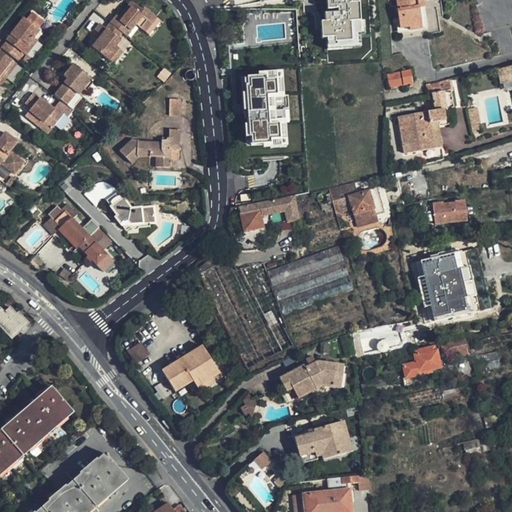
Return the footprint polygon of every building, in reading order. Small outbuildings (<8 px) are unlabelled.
[(329,40),(329,45),(357,45),(356,21),(365,21),(364,0),(329,0),(330,11),(325,11),(325,19),(318,19),(319,41),(329,40)] [(395,0),(401,33),(427,29),(423,1),(419,2),(418,0),(395,0)] [(117,16),(110,24),(122,32),(127,36),(136,25),(141,29),(152,14),(143,7),(142,9),(132,1),(119,18),(117,16)] [(26,21),(24,19),(7,41),(23,53),(34,38),(39,30),(37,29),(44,21),(32,12),(26,21)] [(152,14),(141,29),(149,34),(160,21),(152,14)] [(356,21),(357,45),(367,45),(367,34),(374,34),(374,21),(365,21),(356,21)] [(102,36),(92,48),(109,61),(119,48),(116,46),(120,40),(117,38),(122,32),(110,24),(106,29),(100,24),(95,30),(102,36)] [(34,38),(23,53),(26,55),(37,40),(34,38)] [(23,53),(7,41),(1,48),(20,63),(26,55),(23,53)] [(119,48),(109,61),(113,64),(122,52),(119,48)] [(13,62),(0,51),(0,84),(0,85),(6,78),(3,76),(13,62)] [(16,64),(13,62),(3,76),(6,78),(16,64)] [(55,95),(61,100),(67,105),(76,93),(78,95),(83,89),(87,92),(94,82),(73,65),(64,76),(68,79),(55,95)] [(511,66),(496,70),(500,85),(511,81),(511,66)] [(410,71),(387,75),(389,88),(407,84),(407,87),(413,86),(410,71)] [(288,153),(282,73),(244,76),(250,156),(288,153)] [(397,117),(403,154),(441,147),(437,122),(445,121),(443,110),(447,109),(444,91),(450,90),(449,79),(425,84),(428,94),(431,94),(434,111),(397,117)] [(48,134),(62,117),(64,114),(68,117),(74,110),(67,105),(61,100),(54,109),(33,93),(25,103),(31,108),(29,111),(44,123),(40,127),(48,134)] [(169,116),(180,116),(181,99),(169,99),(169,116)] [(477,107),(467,109),(472,134),(480,133),(478,124),(481,123),(477,107)] [(44,123),(29,111),(25,116),(40,127),(44,123)] [(169,138),(171,139),(171,144),(180,145),(180,130),(169,129),(169,138)] [(6,133),(0,139),(0,164),(3,160),(6,162),(3,165),(15,174),(24,162),(12,153),(9,156),(7,155),(18,142),(6,133)] [(156,167),(170,168),(171,150),(179,150),(180,145),(171,144),(171,139),(169,138),(168,138),(166,140),(162,140),(162,143),(140,142),(133,139),(120,152),(132,164),(139,157),(156,158),(156,167)] [(15,179),(13,177),(6,185),(9,187),(15,179)] [(357,227),(378,221),(374,209),(379,208),(374,189),(358,194),(355,182),(330,189),(337,214),(352,210),(357,227)] [(153,207),(131,209),(118,192),(106,201),(118,216),(116,218),(121,225),(126,222),(128,222),(130,225),(138,224),(150,223),(155,223),(153,207)] [(263,227),(261,216),(285,211),(288,222),(299,219),(294,196),(239,208),(244,231),(232,234),(235,244),(239,250),(242,252),(257,251),(252,230),(263,227)] [(435,225),(467,221),(465,201),(455,202),(455,203),(443,204),(443,202),(432,203),(435,225)] [(79,247),(90,237),(73,219),(77,214),(67,204),(60,212),(62,214),(55,221),(61,228),(79,247)] [(61,228),(55,221),(51,218),(44,225),(53,235),(58,230),(61,228)] [(126,222),(121,225),(126,231),(131,228),(130,225),(128,222),(126,222)] [(77,249),(79,247),(61,228),(58,230),(77,249)] [(104,273),(115,262),(103,250),(113,241),(100,228),(90,237),(79,247),(88,256),(86,258),(90,262),(92,260),(104,273)] [(343,261),(338,246),(267,272),(272,286),(343,261)] [(438,258),(411,264),(419,297),(421,296),(424,308),(421,308),(425,325),(452,318),(453,322),(473,317),(473,314),(491,309),(477,249),(459,253),(458,249),(437,254),(438,258)] [(197,270),(247,369),(293,346),(284,329),(286,328),(263,263),(237,270),(231,258),(225,261),(220,252),(197,270)] [(343,261),(272,286),(278,301),(348,275),(343,261)] [(64,268),(59,274),(67,281),(73,275),(64,268)] [(348,275),(278,301),(283,316),(353,290),(348,275)] [(0,326),(11,338),(32,321),(20,307),(15,311),(11,306),(4,312),(0,307),(0,326)] [(511,333),(470,342),(473,357),(511,348),(511,333)] [(459,357),(468,355),(465,340),(440,345),(442,355),(458,352),(459,357)] [(142,342),(128,349),(134,362),(148,356),(142,342)] [(202,346),(162,371),(175,392),(193,381),(199,392),(222,377),(202,346)] [(418,372),(440,368),(436,351),(435,351),(434,346),(413,351),(416,363),(403,366),(405,378),(403,378),(404,386),(420,383),(418,372)] [(279,379),(286,391),(292,388),(298,399),(322,385),(341,388),(344,366),(317,362),(314,364),(311,357),(305,360),(309,367),(305,369),(304,366),(279,379)] [(362,393),(385,389),(382,379),(360,384),(362,393)] [(410,406),(466,394),(463,383),(407,394),(410,406)] [(0,433),(0,480),(7,474),(6,472),(18,461),(20,463),(33,452),(31,449),(43,439),(45,441),(57,430),(56,428),(66,419),(68,421),(74,416),(51,388),(0,433)] [(374,401),(374,405),(408,398),(407,394),(374,401)] [(240,408),(244,416),(249,414),(251,417),(252,417),(258,398),(253,401),(250,396),(243,401),(245,405),(240,408)] [(375,407),(374,401),(365,403),(365,409),(375,407)] [(313,424),(314,429),(329,425),(327,420),(313,424)] [(323,460),(351,451),(343,421),(314,429),(315,433),(288,440),(293,458),(299,456),(314,452),(316,457),(322,455),(323,460)] [(482,455),(478,439),(458,443),(462,459),(482,455)] [(266,452),(257,457),(264,468),(272,462),(266,452)] [(314,452),(299,456),(300,461),(316,457),(314,452)] [(36,511),(84,511),(104,495),(106,497),(115,489),(114,487),(124,478),(103,454),(36,511)] [(281,476),(275,481),(280,488),(286,482),(281,476)] [(332,491),(292,496),(294,511),(350,511),(348,483),(358,482),(357,476),(327,479),(328,490),(332,490),(332,491)]
